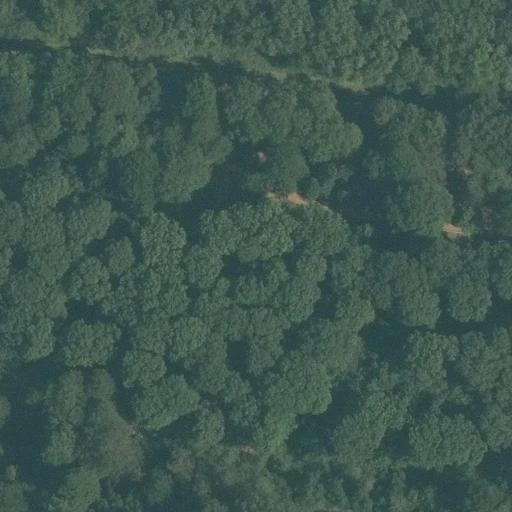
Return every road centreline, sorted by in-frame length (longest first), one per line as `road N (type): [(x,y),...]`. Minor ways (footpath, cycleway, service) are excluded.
road 1 (primary): [(0,57),(511,123)]
road 2 (track): [(0,475),(307,511)]
